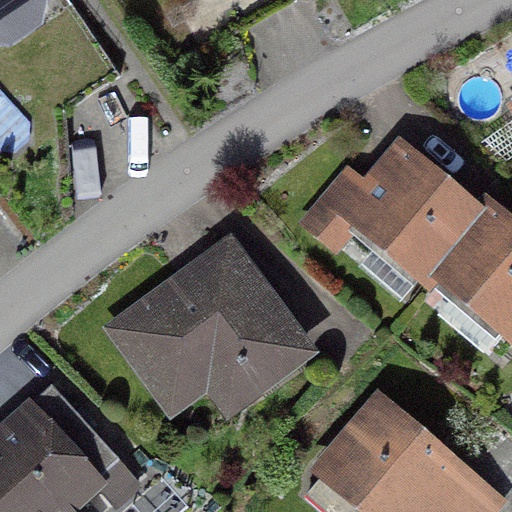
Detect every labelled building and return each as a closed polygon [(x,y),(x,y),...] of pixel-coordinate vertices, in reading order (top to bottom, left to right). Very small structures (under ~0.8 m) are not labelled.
[(0,0),(0,49),(10,51),(43,31),(48,0),(0,0)] [(364,182),(346,167),(297,225),(336,257),(353,237),(430,301),(438,291),(429,284),(487,215),(476,206),(398,142),(364,182)] [(438,291),(511,352),(511,351),(511,221),(483,198),(476,206),(487,215),(429,284),(438,291)] [(208,398),(228,426),(320,359),(231,237),(103,330),(171,424),(208,398)] [(119,511),(144,489),(51,388),(32,405),(29,401),(0,427),(0,511),(83,511),(100,498),(112,511),(119,511)] [(377,395),(309,476),(318,484),(298,508),(302,511),(501,511),(508,504),(377,395)]
